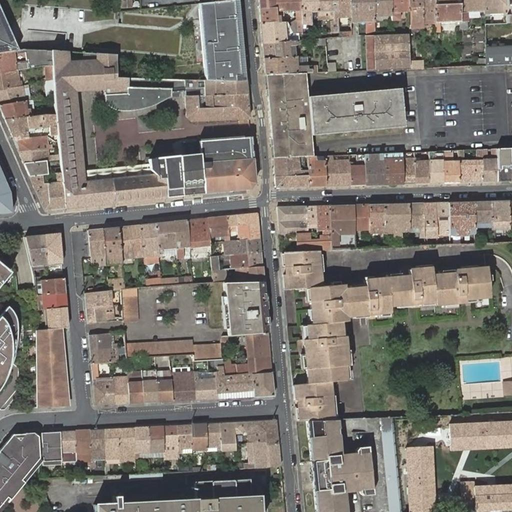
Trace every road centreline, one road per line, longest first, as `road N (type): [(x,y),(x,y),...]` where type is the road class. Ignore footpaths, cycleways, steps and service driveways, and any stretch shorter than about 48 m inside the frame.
road 1 (residential): [(511,189),(264,199)]
road 2 (residential): [(264,199),(282,408)]
road 3 (residential): [(264,199),(64,222)]
road 4 (residential): [(82,418),(282,408)]
road 5 (residential): [(246,0),(264,199)]
road 6 (residential): [(82,418),(64,222)]
